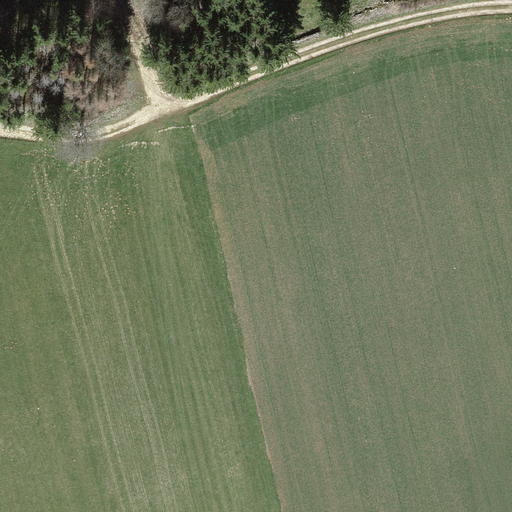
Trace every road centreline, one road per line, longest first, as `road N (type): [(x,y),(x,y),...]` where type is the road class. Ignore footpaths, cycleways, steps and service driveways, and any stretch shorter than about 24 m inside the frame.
road 1 (track): [(0,139),(80,139),(382,35),(511,12)]
road 2 (track): [(164,111),(114,0)]
